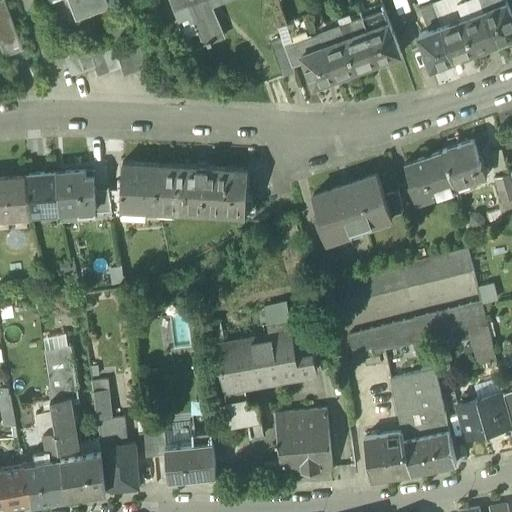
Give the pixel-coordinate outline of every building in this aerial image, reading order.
[(5,0),(0,0),(0,45),(3,52),(22,45),(5,0)] [(69,0),(77,18),(112,5),(109,0),(69,0)] [(207,42),(208,44),(214,41),(213,39),(225,34),(220,20),(218,21),(211,4),(209,0),(172,0),(180,18),(194,13),(201,31),(206,42),(207,42)] [(407,0),(394,0),(400,15),(412,11),(407,0)] [(463,18),(457,3),(456,0),(443,0),(434,4),(442,26),(463,18)] [(465,0),(457,3),(463,18),(485,10),(481,0),(465,0)] [(481,0),(485,10),(499,4),(498,0),(481,0)] [(511,13),(507,1),(499,4),(485,10),(498,42),(511,36),(511,13)] [(421,9),(430,31),(442,26),(434,4),(421,9)] [(385,8),(362,17),(367,29),(389,21),(385,8)] [(485,10),(463,18),(476,50),(498,42),(485,10)] [(187,36),(201,31),(194,13),(180,18),(187,36)] [(362,17),(341,25),(346,37),(367,29),(362,17)] [(317,26),(319,33),(341,25),(339,18),(317,26)] [(463,18),(442,26),(455,58),(476,50),(463,18)] [(389,21),(367,29),(379,61),(402,53),(389,21)] [(286,46),(293,43),(287,24),(279,27),(282,37),(286,46)] [(341,25),(319,33),(324,45),(346,37),(341,25)] [(432,67),(455,58),(442,26),(430,31),(420,35),(432,67)] [(358,70),(379,61),(367,29),(346,37),(358,70)] [(302,54),(324,45),(319,33),(293,43),(286,46),(293,66),(304,61),(302,54)] [(271,42),(284,76),(295,71),(293,66),(286,46),(282,37),(271,42)] [(336,78),(358,70),(346,37),(324,45),(336,78)] [(85,69),(96,65),(91,52),(88,42),(77,47),(85,69)] [(111,70),(122,66),(117,53),(114,43),(102,48),(111,70)] [(140,44),(128,48),(137,71),(149,66),(140,44)] [(314,86),(336,78),(324,45),(302,54),(304,61),(314,86)] [(64,51),(73,74),(85,69),(77,47),(64,51)] [(100,74),(111,70),(102,48),(91,52),(96,65),(100,74)] [(126,75),(137,71),(128,48),(117,53),(122,66),(126,75)] [(475,137),(443,148),(456,184),(488,172),(484,160),(483,161),(475,137)] [(503,146),(490,149),(496,170),(508,167),(503,146)] [(457,186),(456,184),(443,148),(406,161),(411,177),(410,178),(417,199),(457,186)] [(160,208),(160,207),(159,203),(161,162),(123,160),(122,189),(122,206),(123,206),(147,208),(160,208)] [(249,167),(161,162),(159,203),(160,207),(175,207),(174,209),(212,211),(212,209),(226,210),(226,212),(247,213),(249,167)] [(87,168),(58,170),(61,208),(79,207),(96,206),(97,206),(96,188),(95,175),(87,175),(87,168)] [(29,211),(61,208),(58,170),(27,173),(29,211)] [(316,207),(328,240),(365,227),(364,223),(393,213),(386,192),(379,171),(314,193),(319,206),(316,207)] [(0,212),(29,211),(27,173),(0,174),(0,212)] [(497,176),(503,199),(509,198),(511,196),(511,180),(510,173),(497,176)] [(96,210),(113,209),(110,188),(109,187),(96,188),(97,206),(96,206),(96,210)] [(386,192),(393,213),(404,209),(399,187),(386,192)] [(122,189),(110,188),(113,209),(114,212),(123,212),(123,206),(122,206),(122,189)] [(511,216),(511,207),(511,204),(487,211),(490,223),(511,216)] [(97,215),(96,210),(96,206),(79,207),(79,216),(97,215)] [(123,206),(123,212),(122,219),(146,220),(147,208),(123,206)] [(341,258),(368,254),(365,233),(338,237),(341,258)] [(469,246),(456,249),(462,272),(474,269),(469,246)] [(456,249),(443,252),(449,276),(462,272),(456,249)] [(443,252),(430,256),(436,279),(449,276),(443,252)] [(430,256),(417,259),(423,282),(436,279),(430,256)] [(293,260),(298,280),(308,277),(303,257),(293,260)] [(417,259),(404,262),(410,286),(423,282),(417,259)] [(396,289),(410,286),(404,262),(390,266),(396,289)] [(382,293),(396,289),(390,266),(376,269),(382,293)] [(368,296),(382,293),(376,269),(362,273),(368,296)] [(354,300),(368,296),(362,273),(348,276),(354,300)] [(341,303),(354,300),(348,276),(335,280),(341,303)] [(482,300),(483,303),(499,299),(495,282),(479,286),(482,300)] [(482,300),(469,303),(475,327),(488,324),(483,303),(482,300)] [(269,323),(272,337),(293,333),(287,303),(265,308),(268,323),(269,323)] [(469,303),(456,307),(462,330),(470,328),(475,327),(469,303)] [(456,307),(442,310),(448,334),(462,330),(456,307)] [(442,310),(429,314),(435,337),(448,334),(442,310)] [(429,314),(416,317),(422,340),(435,337),(429,314)] [(408,344),(422,340),(416,317),(402,320),(408,344)] [(395,347),(408,344),(402,320),(389,324),(395,347)] [(211,323),(217,348),(217,347),(224,345),(219,321),(211,323)] [(382,351),(395,347),(389,324),(376,327),(382,351)] [(497,360),(488,324),(475,327),(470,328),(472,337),(473,337),(479,364),(497,360)] [(368,354),(382,351),(376,327),(362,331),(368,354)] [(293,334),(297,356),(312,353),(309,331),(293,334)] [(355,357),(368,354),(362,331),(349,334),(355,357)] [(293,334),(293,333),(272,337),(224,345),(217,347),(217,348),(225,389),(245,385),(300,375),(297,356),(293,334)] [(47,337),(49,348),(68,345),(66,334),(47,337)] [(71,344),(68,345),(49,348),(45,348),(55,412),(62,457),(81,454),(79,443),(72,403),(71,397),(79,396),(71,344)] [(314,353),(312,353),(297,356),(300,375),(317,372),(314,353)] [(403,431),(405,439),(449,430),(444,404),(436,368),(391,378),(403,431)] [(245,385),(246,390),(318,377),(317,372),(300,375),(245,385)] [(511,422),(511,376),(501,379),(503,393),(504,393),(508,410),(511,423),(511,422)] [(94,380),(95,391),(109,389),(108,379),(94,380)] [(246,390),(245,385),(225,389),(224,389),(227,402),(225,402),(225,404),(227,404),(230,427),(249,424),(261,421),(261,420),(258,404),(248,406),(246,390)] [(98,420),(100,420),(112,419),(109,389),(95,391),(98,420)] [(503,393),(459,406),(467,436),(510,425),(506,410),(508,410),(504,393),(503,393)] [(0,394),(0,401),(4,427),(16,425),(10,394),(0,394)] [(285,464),(287,474),(333,469),(327,410),(275,415),(281,465),(285,464)] [(50,451),(51,459),(62,457),(55,412),(37,415),(40,435),(44,435),(46,451),(47,451),(50,451)] [(100,420),(103,446),(128,444),(125,417),(112,419),(100,420)] [(262,420),(261,420),(261,421),(249,424),(251,438),(265,436),(262,420)] [(165,430),(152,432),(155,458),(167,457),(166,447),(167,447),(165,430)] [(457,464),(449,430),(405,439),(412,474),(457,464)] [(372,480),(412,474),(405,439),(403,431),(364,438),(372,480)] [(141,459),(155,458),(152,432),(139,433),(141,459)] [(167,457),(169,482),(217,477),(216,469),(212,432),(192,435),(193,444),(167,447),(166,447),(167,457)] [(92,452),(102,451),(100,439),(79,443),(81,454),(92,452)] [(136,443),(128,444),(103,446),(108,490),(139,487),(136,443)] [(47,451),(46,451),(34,452),(35,461),(51,459),(50,451),(47,451)] [(102,451),(92,452),(97,492),(106,491),(102,451)] [(67,497),(97,492),(92,452),(81,454),(62,457),(67,497)] [(67,497),(62,457),(51,459),(35,461),(34,461),(39,501),(67,498),(67,497)] [(30,503),(39,501),(34,461),(23,463),(30,503)] [(0,475),(6,507),(30,503),(23,463),(0,467),(0,475)]
